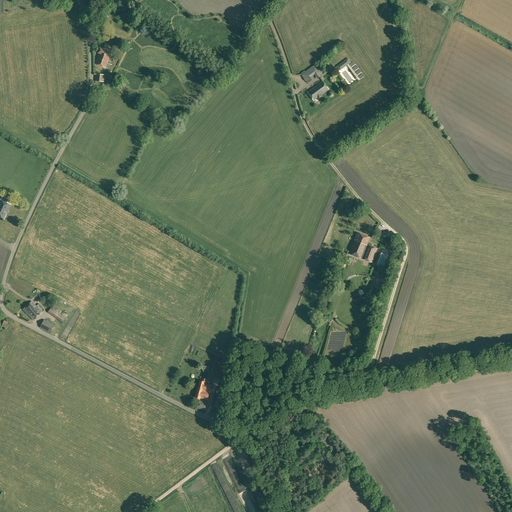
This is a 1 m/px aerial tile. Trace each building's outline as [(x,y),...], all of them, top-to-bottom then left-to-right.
[(95,64),(105,68),(109,57),(110,58),(112,52),(100,48),(98,53),(99,53),(99,55),(98,55),(95,64)] [(336,67),(339,71),(348,64),(345,60),(336,67)] [(301,75),(307,83),(314,79),(312,76),(314,75),(317,79),(324,74),(316,64),(301,75)] [(95,81),(104,82),(104,75),(96,74),(95,81)] [(307,92),(314,101),(317,98),(319,100),(323,97),(321,95),(329,89),(322,81),(307,92)] [(0,216),(4,218),(7,209),(8,210),(10,205),(0,200),(0,216)] [(349,254),(372,262),(377,249),(367,245),(370,237),(357,232),(355,238),(351,248),(349,254)] [(380,262),(383,264),(388,256),(384,254),(380,262)] [(346,268),(350,261),(345,258),(341,265),(346,268)] [(375,287),(380,290),(387,274),(382,271),(375,287)] [(32,301),(23,309),(27,314),(28,314),(33,320),(42,312),(32,301)] [(48,313),(63,323),(66,318),(60,313),(62,311),(58,308),(56,311),(51,307),(48,313)] [(40,327),(50,333),(54,325),(44,319),(40,327)] [(198,388),(195,397),(200,399),(200,398),(208,400),(210,391),(212,385),(205,383),(206,379),(203,378),(202,381),(200,381),(198,388)] [(214,406),(220,409),(223,399),(217,397),(214,406)] [(197,409),(205,411),(207,402),(199,400),(197,409)] [(235,465),(234,462),(228,465),(233,476),(236,475),(232,467),(235,465)]
